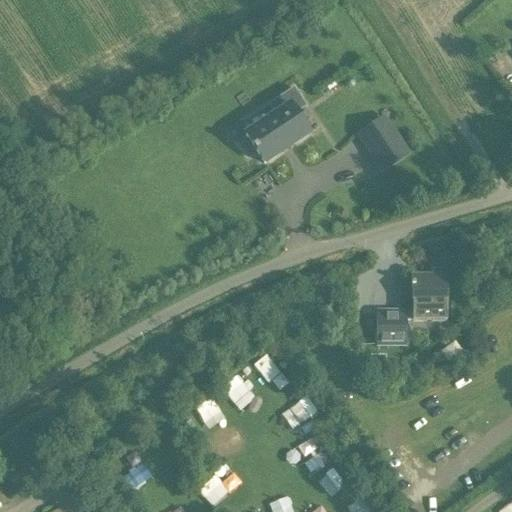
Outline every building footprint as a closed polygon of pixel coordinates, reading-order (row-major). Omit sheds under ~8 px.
[(275,116),(245,136),(264,164),(309,134),(295,114),(305,107),(293,89),(268,106),(275,116)] [(409,154),(394,131),(367,149),(382,172),(409,154)] [(412,288),(412,315),(406,315),(406,314),(376,314),(376,347),(406,347),(406,322),(412,322),(412,323),(446,323),(446,278),(411,278),(411,288),(412,288)] [(212,396),(193,409),(205,427),(224,414),(212,396)] [(231,436),(208,447),(214,460),(237,449),(231,436)] [(217,476),(198,486),(208,504),(227,494),(217,476)]
